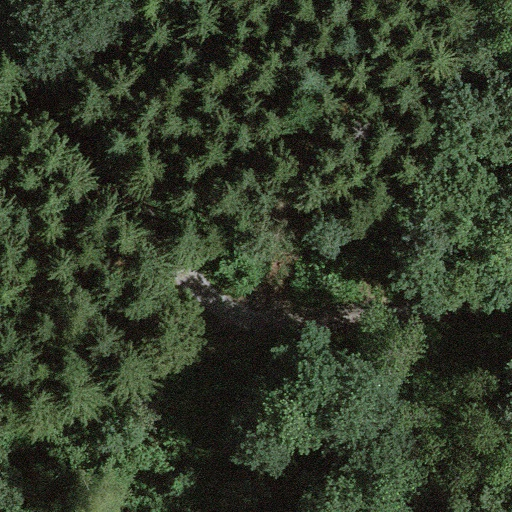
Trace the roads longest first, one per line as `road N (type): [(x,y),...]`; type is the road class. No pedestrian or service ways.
road 1 (track): [(0,21),(173,268),(239,318),(313,323),(511,293)]
road 2 (track): [(239,318),(0,438)]
